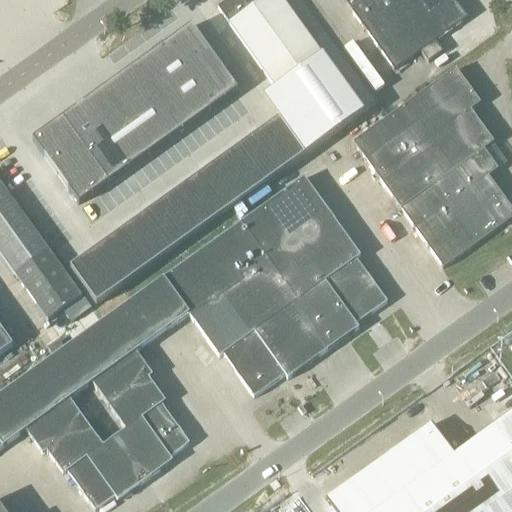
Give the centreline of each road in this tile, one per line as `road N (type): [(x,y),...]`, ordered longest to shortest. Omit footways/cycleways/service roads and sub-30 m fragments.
road 1 (unclassified): [(207,511),(511,295)]
road 2 (unclassified): [(0,89),(125,0)]
